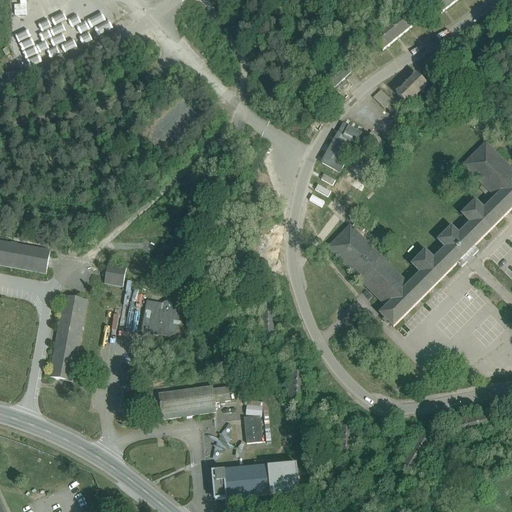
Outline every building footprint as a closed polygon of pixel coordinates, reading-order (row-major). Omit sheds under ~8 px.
[(431,0),(430,1),(441,14),(458,0),(431,0)] [(407,10),(372,38),(383,51),(418,23),(407,10)] [(344,64),(326,80),(334,88),(352,72),(344,64)] [(417,75),(396,95),(407,106),(427,86),(422,80),(417,75)] [(392,102),(381,91),(373,98),(384,110),(392,102)] [(179,94),(134,138),(160,165),(205,121),(179,94)] [(407,118),(400,111),(392,118),(400,125),(407,118)] [(343,125),(322,164),(339,174),(344,165),(338,162),(351,140),(356,143),(359,138),(361,135),(343,125)] [(401,129),(386,143),(393,151),(408,136),(401,129)] [(371,132),(365,140),(377,150),(383,142),(371,132)] [(511,170),(486,144),(464,166),(496,199),(484,211),(475,202),(462,215),(471,224),(459,236),(452,229),(438,242),(446,249),(434,261),(425,252),(412,265),(421,274),(409,286),(383,260),(382,261),(349,228),(328,249),(387,308),(380,315),(393,327),(457,264),(461,268),(478,252),(474,247),(511,209),(511,170)] [(201,190),(189,177),(181,185),(194,197),(201,190)] [(366,229),(357,220),(353,224),(354,225),(354,224),(362,232),(366,229)] [(50,252),(0,242),(0,266),(46,275),(50,252)] [(126,269),(116,267),(116,264),(113,264),(112,267),(108,266),(104,284),(123,288),(126,269)] [(87,301),(65,297),(50,378),(72,383),(87,301)] [(162,306),(148,303),(142,333),(169,338),(175,333),(176,327),(182,322),(178,316),(179,309),(172,307),(168,302),(162,306)] [(277,307),(260,306),(260,337),(277,337),(277,307)] [(306,374),(289,373),(288,404),(305,404),(306,374)] [(213,389),(159,396),(160,406),(161,414),(162,421),(216,413),(215,407),(215,404),(220,403),(221,405),(225,404),(225,402),(230,402),(229,390),(213,392),(213,389)] [(491,412),(458,421),(462,438),(495,429),(491,412)] [(260,414),(247,415),(247,419),(244,420),(247,445),(262,443),(260,414)] [(355,428),(338,428),(337,458),(354,459),(355,428)] [(432,446),(418,438),(398,470),(412,479),(432,446)] [(297,465),(212,473),(212,476),(207,476),(209,499),(215,498),(215,501),(299,493),(297,465)]
